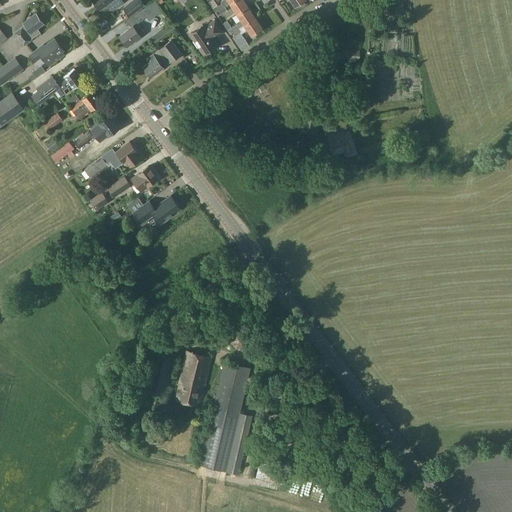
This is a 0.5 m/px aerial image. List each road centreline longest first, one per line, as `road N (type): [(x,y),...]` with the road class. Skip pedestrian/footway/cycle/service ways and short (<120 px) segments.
road 1 (secondary): [(448,511),(152,122)]
road 2 (residential): [(152,122),(292,28)]
road 3 (secondary): [(152,122),(59,0)]
